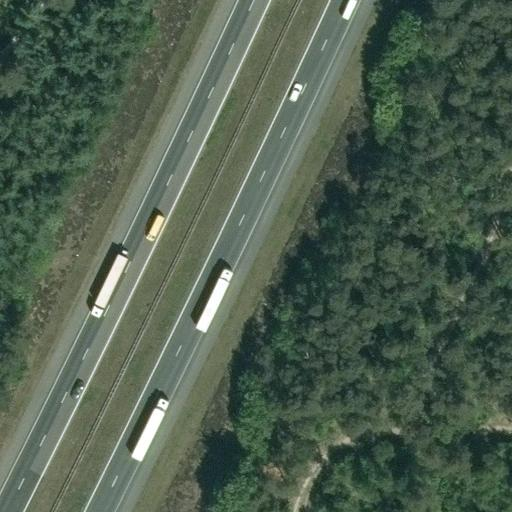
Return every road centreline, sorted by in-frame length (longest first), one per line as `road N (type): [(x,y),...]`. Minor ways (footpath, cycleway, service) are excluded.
road 1 (motorway): [(252,0),(6,511)]
road 2 (motorway): [(99,511),(343,0)]
road 3 (track): [(351,442),(511,435)]
road 4 (track): [(0,101),(85,0)]
